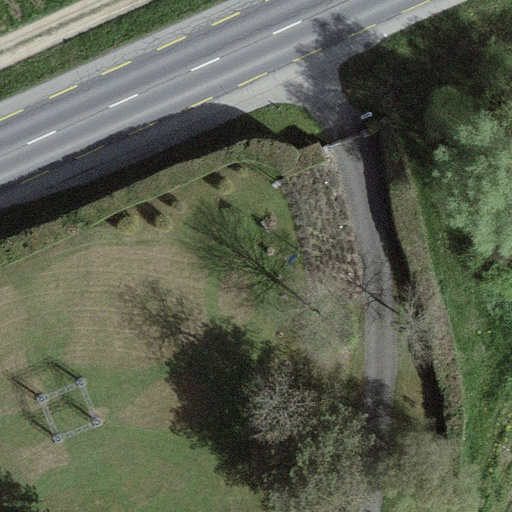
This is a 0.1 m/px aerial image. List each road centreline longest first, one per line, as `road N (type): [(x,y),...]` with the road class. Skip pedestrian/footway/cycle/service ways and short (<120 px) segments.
road 1 (primary): [(0,155),(349,0)]
road 2 (track): [(129,0),(0,58)]
